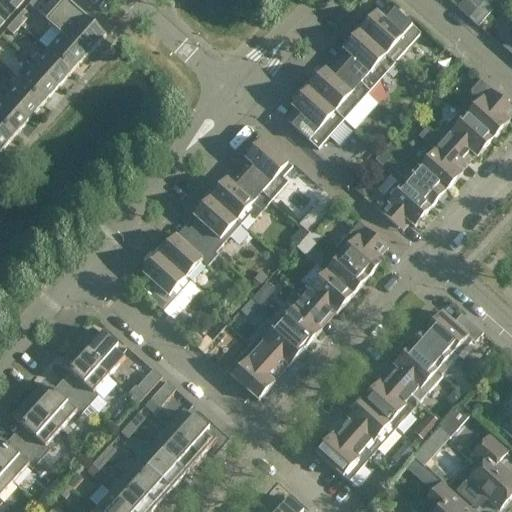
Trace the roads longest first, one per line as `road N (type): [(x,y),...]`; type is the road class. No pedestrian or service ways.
road 1 (residential): [(270,437),(80,273)]
road 2 (residential): [(238,96),(80,273)]
road 3 (residential): [(270,437),(423,259)]
road 4 (residential): [(238,96),(133,0)]
road 5 (residential): [(423,259),(511,163)]
road 6 (residential): [(321,0),(238,96)]
road 7 (residential): [(511,80),(421,0)]
